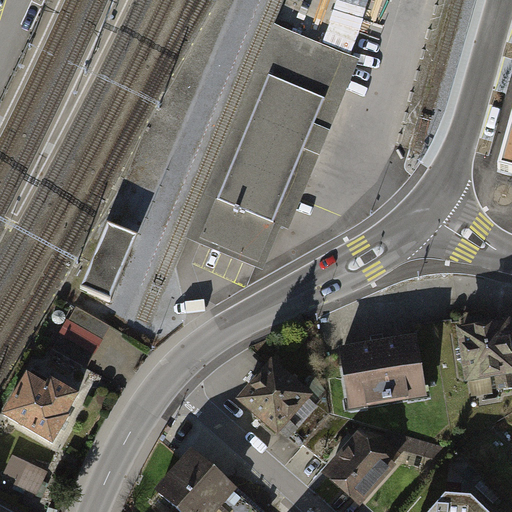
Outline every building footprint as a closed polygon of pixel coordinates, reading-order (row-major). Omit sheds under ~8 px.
[(359,60),(274,25),(185,238),(263,271),(277,236),(281,227),(287,230),(359,60)] [(511,122),(498,173),(511,176),(511,122)] [(105,224),(78,285),(107,298),(134,237),(105,224)] [(294,233),(283,229),(273,257),(283,261),(294,233)] [(111,328),(76,309),(53,349),(89,369),(111,328)] [(511,352),(507,324),(448,335),(459,396),(511,386),(511,352)] [(412,340),(336,354),(344,400),(420,386),(412,340)] [(307,397),(273,367),(243,401),(277,431),(307,397)] [(29,375),(3,417),(55,449),(71,423),(68,421),(82,398),(53,380),(49,387),(29,375)] [(357,440),(327,473),(359,501),(388,469),(357,440)] [(254,511),(193,457),(160,494),(180,511),(254,511)] [(48,473),(27,461),(14,484),(36,496),(48,473)] [(446,500),(436,511),(480,511),(470,502),(446,500)]
